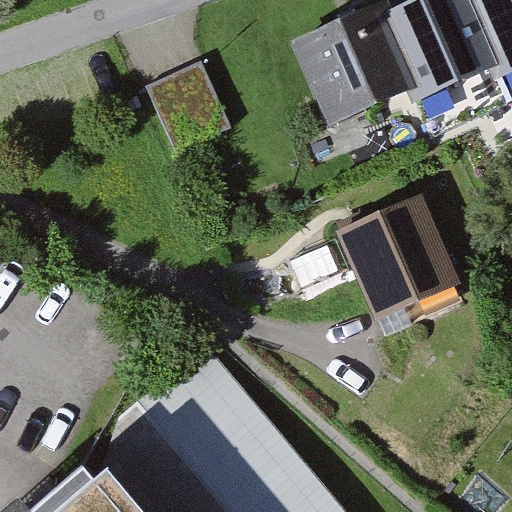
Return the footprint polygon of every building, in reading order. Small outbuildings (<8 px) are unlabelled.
[(433,0),(380,22),(410,93),(415,106),(478,80),(496,72),(465,0),(464,0),(433,0)] [(511,0),(465,0),(496,72),(499,80),(511,74),(511,0)] [(376,11),(288,48),(323,130),(410,93),(380,22),(376,11)] [(149,87),(179,154),(237,129),(206,61),(149,87)] [(511,156),(511,155),(511,74),(499,80),(496,72),(478,80),(511,156)] [(423,200),(333,240),(372,328),(462,288),(423,200)] [(118,422),(100,481),(126,511),(343,511),(212,350),(118,422)] [(511,511),(511,442),(477,486),(509,511),(511,511)] [(126,511),(100,481),(63,511),(126,511)]
